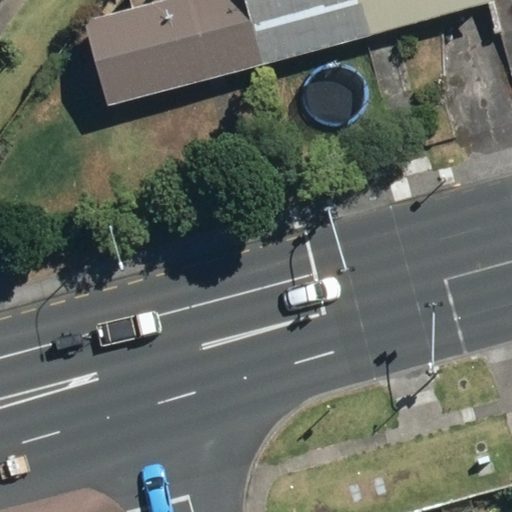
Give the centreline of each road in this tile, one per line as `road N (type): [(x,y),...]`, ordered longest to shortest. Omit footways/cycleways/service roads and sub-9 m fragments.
road 1 (primary): [(511,272),(158,370)]
road 2 (primary): [(158,370),(0,411)]
road 3 (residential): [(158,370),(197,511)]
